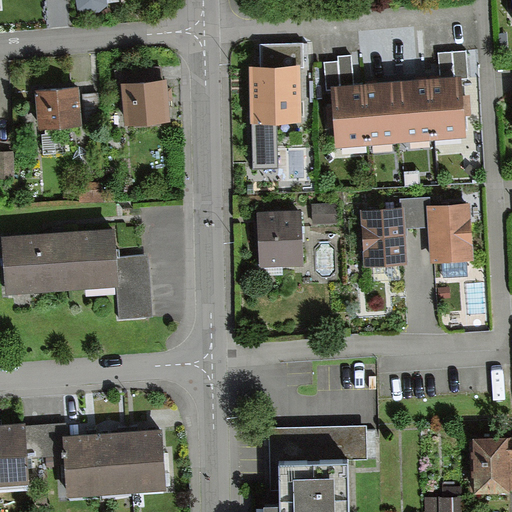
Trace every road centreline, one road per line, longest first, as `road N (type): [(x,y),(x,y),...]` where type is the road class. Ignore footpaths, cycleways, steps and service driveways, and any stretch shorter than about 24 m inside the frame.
road 1 (residential): [(211,364),(502,349),(482,0)]
road 2 (residential): [(205,31),(211,364)]
road 3 (residential): [(0,377),(211,364)]
road 4 (residential): [(0,46),(205,31)]
road 5 (residential): [(211,364),(213,511)]
